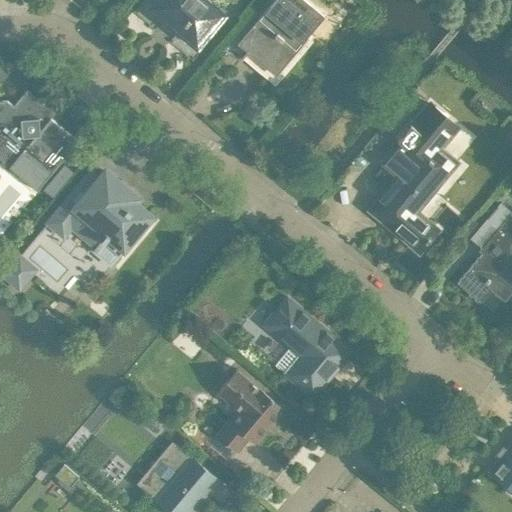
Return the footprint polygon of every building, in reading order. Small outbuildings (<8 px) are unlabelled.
[(185,38),(196,42),(219,14),(202,0),(154,0),(153,2),(153,4),(154,5),(179,27),(179,30),(185,38)] [(306,0),(274,0),(237,44),(247,52),(242,58),(252,47),(278,70),(296,49),(291,44),(301,32),(306,36),(324,15),(306,0)] [(75,138),(50,117),(46,114),(44,116),(38,111),(44,104),(27,90),(14,106),(7,100),(0,100),(0,132),(46,171),(45,172),(46,173),(75,138)] [(412,125),(410,123),(397,140),(398,141),(380,163),(393,173),(395,171),(399,175),(370,210),(419,251),(437,229),(416,211),(456,162),(440,148),(458,126),(430,103),(412,125)] [(63,163),(43,188),(52,195),(72,170),(63,163)] [(151,216),(125,194),(129,190),(108,172),(106,175),(103,173),(99,178),(91,171),(48,222),(63,235),(71,225),(95,246),(93,249),(110,264),(151,216)] [(493,288),(505,298),(511,288),(511,252),(510,245),(511,242),(511,213),(500,203),(470,239),(480,248),(484,248),(484,253),(481,253),(456,283),(480,303),(493,288)] [(22,284),(35,269),(20,256),(7,271),(22,284)] [(351,351),(323,327),(287,297),(264,324),(290,346),(274,365),(285,373),(294,381),(303,389),(313,396),(351,351)] [(236,369),(217,392),(240,412),(232,422),(228,419),(216,433),(238,451),(249,437),(254,441),(282,408),(236,369)] [(303,389),(294,381),(291,384),(284,378),(276,386),(293,401),(303,389)] [(511,488),(511,444),(490,470),(511,488)] [(176,445),(141,486),(171,511),(196,511),(193,509),(205,495),(208,498),(211,495),(222,504),(232,492),(176,445)] [(60,476),(71,485),(79,476),(68,467),(60,476)]
